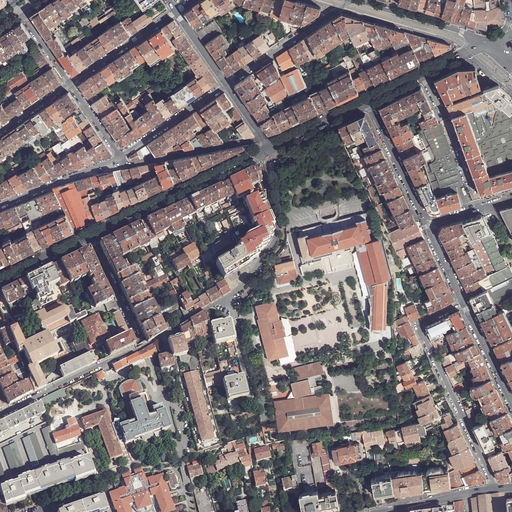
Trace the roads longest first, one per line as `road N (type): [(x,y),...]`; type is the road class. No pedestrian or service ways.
road 1 (residential): [(495,487),(420,330),(463,302)]
road 2 (secondary): [(258,152),(89,236)]
road 3 (residential): [(206,309),(244,282),(274,239),(258,152)]
road 4 (residential): [(355,0),(226,83)]
road 5 (residential): [(8,411),(136,351)]
road 6 (residential): [(265,138),(131,164)]
road 7 (residential): [(120,157),(226,83)]
road 8 (residential): [(0,205),(120,157)]
road 9 (residential): [(176,11),(70,83)]
road 10 (residential): [(367,102),(422,216)]
